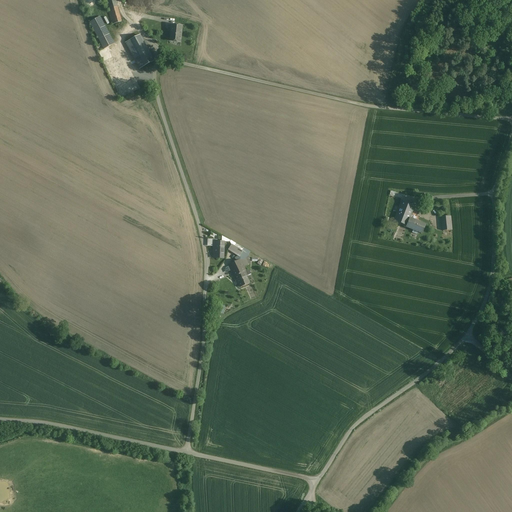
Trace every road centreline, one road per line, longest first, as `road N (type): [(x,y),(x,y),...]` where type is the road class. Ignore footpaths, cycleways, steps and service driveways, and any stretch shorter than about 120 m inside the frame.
road 1 (unclassified): [(0,421),(317,480)]
road 2 (unclassified): [(467,334),(352,428),(317,480)]
road 3 (unclassified): [(467,334),(492,283),(494,194),(511,137)]
road 4 (track): [(153,44),(156,96),(199,226)]
